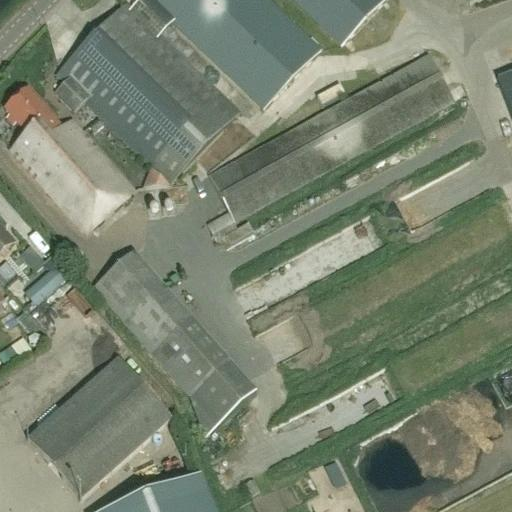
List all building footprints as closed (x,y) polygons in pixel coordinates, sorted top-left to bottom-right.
[(142,0),(133,11),(126,4),(57,75),(65,84),(55,95),(75,114),(85,103),(170,186),(239,115),(160,38),(173,24),(264,112),(320,54),(264,0),(292,0),(342,48),(388,0),(142,0)] [(453,103),(428,58),(209,179),(234,224),(453,103)] [(511,118),(511,77),(499,82),(511,118)] [(324,101),(346,93),(343,84),(320,92),(324,101)] [(63,131),(28,91),(5,111),(28,138),(12,151),(85,237),(134,195),(72,123),(63,131)] [(0,255),(14,243),(6,234),(6,227),(0,220),(0,255)] [(94,290),(190,399),(204,441),(257,395),(230,364),(135,254),(94,290)] [(63,269),(32,299),(44,311),(75,281),(63,269)] [(99,322),(79,345),(94,357),(113,334),(99,322)] [(28,443),(80,501),(171,421),(119,362),(28,443)] [(212,511),(200,480),(119,511),(212,511)]
